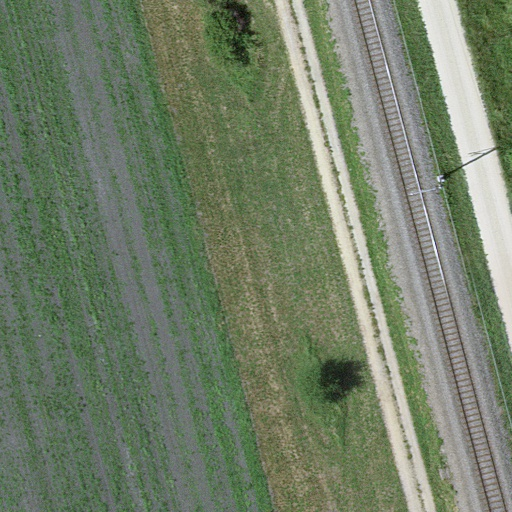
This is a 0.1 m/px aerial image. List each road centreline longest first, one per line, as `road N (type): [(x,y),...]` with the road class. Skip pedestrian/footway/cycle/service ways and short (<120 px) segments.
road 1 (track): [(425,511),(289,0)]
road 2 (track): [(511,299),(432,0)]
